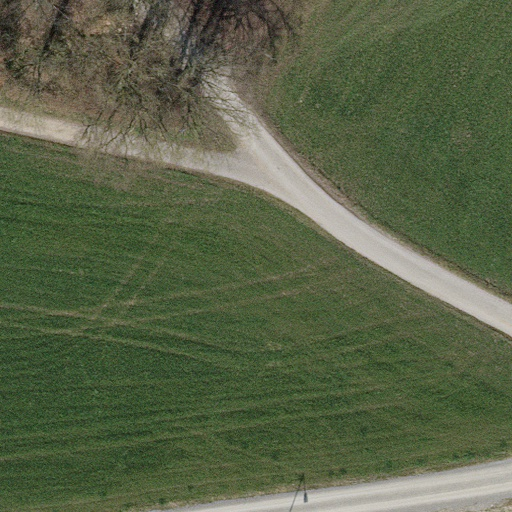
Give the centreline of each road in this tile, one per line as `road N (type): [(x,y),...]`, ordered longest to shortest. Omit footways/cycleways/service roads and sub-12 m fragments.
road 1 (track): [(511,320),(333,216),(145,0)]
road 2 (track): [(0,117),(300,184)]
road 3 (track): [(278,511),(511,478)]
